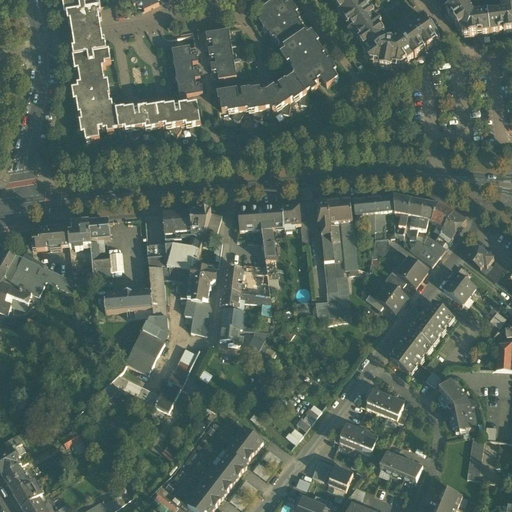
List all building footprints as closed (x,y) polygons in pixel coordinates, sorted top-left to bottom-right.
[(67,16),(68,25),(94,21),(93,13),(102,12),(100,3),(95,4),(94,0),(71,0),(72,0),(68,1),(69,5),(63,6),(64,12),(69,12),(69,16),(67,16)] [(155,0),(130,0),(134,9),(141,6),(143,7),(144,9),(143,11),(145,14),(160,7),(158,4),(156,3),(155,1),(155,0)] [(336,13),(337,13),(355,0),(329,0),(330,1),(332,0),(333,0),(336,2),(334,3),(335,4),(339,11),(336,13)] [(358,41),(363,47),(384,32),(380,26),(379,25),(378,26),(375,23),(379,20),(374,13),(370,16),(368,12),(369,11),(369,10),(361,0),(355,0),(337,13),(342,20),(343,19),(347,25),(348,26),(350,25),(352,28),(349,30),(347,32),(352,39),(354,38),(358,35),(360,39),(358,40),(358,41)] [(277,43),(282,51),(303,36),(300,32),(302,31),(296,23),(295,24),(291,19),(296,15),(296,14),(294,16),(291,12),(295,9),(291,4),(286,7),(284,4),(281,6),(278,1),(257,15),(263,22),(264,21),(266,25),(262,27),(268,35),(273,41),(277,38),(279,42),(277,43)] [(482,37),(491,36),(488,15),(475,16),(476,17),(474,17),(471,13),(472,13),(464,1),(446,13),(451,21),(454,19),(456,22),(453,24),(462,36),(465,34),(466,36),(468,36),(469,39),(474,38),(474,37),(476,37),(476,38),(478,38),(478,35),(482,34),(482,37)] [(488,14),(488,15),(491,36),(500,35),(499,32),(504,31),(504,35),(505,34),(505,33),(508,32),(508,34),(511,33),(511,2),(500,4),(501,14),(488,16),(488,14)] [(103,20),(102,12),(93,13),(94,21),(103,20)] [(403,32),(398,35),(414,58),(415,59),(421,55),(419,53),(422,51),(423,52),(426,50),(427,51),(433,47),(431,45),(434,43),(435,43),(436,43),(439,40),(430,28),(429,28),(427,25),(428,25),(423,17),(415,23),(412,26),(411,25),(403,31),(403,32)] [(68,25),(70,39),(104,33),(103,20),(94,21),(68,25)] [(407,63),(414,58),(398,35),(392,40),(389,39),(384,32),(363,47),(362,48),(367,56),(369,55),(372,58),(368,61),(370,63),(374,64),(379,65),(379,67),(380,69),(390,71),(392,69),(393,68),(397,68),(401,69),(404,67),(401,64),(405,61),(406,63),(407,63)] [(106,46),(104,33),(70,39),(72,52),(80,50),(106,46)] [(218,74),(219,84),(237,81),(235,70),(232,71),(231,66),(235,65),(234,64),(233,55),(229,56),(228,51),(232,50),(232,49),(230,40),(227,40),(226,35),(230,35),(229,33),(206,37),(207,45),(213,44),(214,52),(209,52),(210,60),(215,59),(216,67),(211,68),(212,75),(218,74)] [(299,74),(293,78),(307,96),(305,92),(308,90),(312,95),(318,91),(316,88),(319,86),(318,84),(321,81),(327,90),(339,82),(334,75),(336,74),(333,69),(329,63),(324,66),(321,63),(323,62),(321,59),(319,55),(322,53),(317,46),(319,45),(312,34),(307,38),(305,34),(303,36),(282,51),(283,51),(284,50),(286,53),(281,56),(285,62),(288,59),(291,63),(289,64),(295,72),(297,70),(299,74)] [(78,73),(80,81),(104,77),(103,71),(106,71),(106,67),(112,66),(110,59),(106,60),(105,55),(108,55),(106,46),(80,50),(81,58),(73,59),(75,69),(79,68),(80,72),(78,73)] [(72,52),(73,59),(81,58),(80,50),(72,52)] [(180,99),(180,100),(203,97),(202,89),(197,90),(196,82),(201,81),(200,74),(194,75),(193,67),(198,66),(197,58),(192,59),(190,50),(172,53),(174,63),(178,63),(179,68),(175,68),(177,79),(180,78),(181,83),(177,84),(179,94),(183,94),(184,99),(180,99)] [(120,134),(116,114),(117,114),(116,110),(109,112),(108,108),(111,107),(110,102),(107,102),(107,99),(111,99),(109,89),(104,90),(104,86),(105,86),(104,77),(80,81),(81,87),(78,88),(78,91),(72,92),(73,99),(78,98),(79,103),(76,103),(78,113),(82,112),(83,116),(84,124),(80,124),(81,132),(87,131),(87,136),(85,136),(86,145),(101,143),(99,132),(102,132),(103,134),(107,133),(108,137),(115,136),(114,129),(118,129),(119,133),(120,134)] [(309,100),(307,96),(293,78),(294,80),(287,85),(286,84),(278,89),(279,90),(276,92),(275,90),(267,95),(261,96),(260,92),(251,94),(251,93),(242,94),(242,95),(238,96),(238,93),(218,97),(219,104),(221,104),(223,115),(232,114),(233,121),(239,125),(244,118),(244,114),(252,113),(253,121),(259,125),(265,117),(264,113),(272,112),(273,114),(278,111),(283,117),(289,118),(291,109),(289,106),(296,102),(300,108),(307,109),(309,100)] [(125,112),(117,114),(116,114),(120,134),(129,132),(130,140),(136,144),(142,136),(141,133),(149,132),(150,139),(156,143),(162,135),(161,131),(169,130),(171,137),(176,141),(182,134),(182,130),(190,129),(191,137),(196,140),(202,133),(200,122),(205,121),(203,113),(199,114),(198,108),(189,109),(189,108),(180,110),(180,111),(176,111),(175,109),(166,111),(166,109),(158,111),(148,112),(148,111),(139,112),(139,113),(135,114),(135,112),(126,113),(125,112)] [(395,201),(374,203),(376,217),(376,229),(382,228),(382,217),(396,216),(395,201)] [(396,218),(402,219),(408,221),(411,205),(395,201),(396,216),(396,218)] [(376,235),(376,229),(376,217),(374,203),(354,205),(356,219),(369,218),(371,235),(376,235)] [(328,207),(331,228),(337,227),(341,227),(353,226),(351,205),(328,207)] [(408,221),(413,221),(421,223),(424,207),(411,205),(408,221)] [(321,229),(325,267),(335,266),(334,257),(331,228),(328,207),(318,208),(319,209),(321,229)] [(424,207),(421,223),(429,225),(432,225),(438,210),(424,207)] [(300,209),(283,210),(284,229),(292,229),(296,229),(301,229),(301,224),(300,209)] [(262,234),(262,235),(272,234),(272,233),(276,233),(275,229),(283,228),(283,233),(285,233),(284,229),(283,210),(239,213),(240,235),(262,234)] [(440,211),(438,210),(432,225),(432,227),(444,233),(453,218),(440,211)] [(193,252),(200,254),(211,215),(193,217),(192,236),(197,236),(193,251),(193,252)] [(205,239),(216,242),(223,219),(212,216),(205,239)] [(175,248),(178,249),(177,242),(181,242),(181,237),(192,236),(193,217),(164,219),(166,249),(171,248),(175,248)] [(442,237),(444,239),(452,245),(467,226),(453,218),(444,233),(442,237)] [(406,232),(408,221),(402,219),(399,231),(400,231),(406,232)] [(418,234),(421,223),(413,221),(411,232),(412,232),(418,234)] [(426,235),(429,225),(421,223),(418,234),(423,235),(426,235)] [(90,226),(91,247),(95,246),(95,243),(105,243),(111,242),(110,224),(90,226)] [(73,236),(69,236),(71,251),(76,250),(76,254),(83,253),(84,253),(84,250),(91,249),(91,247),(90,226),(73,227),(73,236)] [(349,273),(358,272),(353,226),(341,227),(346,273),(349,273)] [(338,231),(337,227),(331,228),(334,257),(341,256),(338,231)] [(376,229),(376,235),(376,244),(389,243),(390,243),(396,242),(395,227),(382,228),(376,229)] [(37,253),(63,251),(62,237),(62,231),(39,233),(39,235),(33,236),(33,245),(36,245),(37,253)] [(301,231),(302,248),(310,247),(308,231),(301,231)] [(262,235),(266,266),(276,265),(272,234),(262,235)] [(63,251),(71,251),(69,236),(62,237),(63,251)] [(435,246),(438,242),(429,236),(427,240),(435,246)] [(449,249),(452,245),(444,239),(440,243),(445,246),(449,249)] [(427,241),(424,247),(441,259),(446,253),(442,250),(435,246),(427,240),(427,241)] [(175,248),(171,248),(172,258),(170,271),(193,274),(194,274),(195,272),(198,261),(189,258),(191,251),(188,250),(182,249),(182,246),(181,241),(181,242),(177,242),(178,249),(175,248)] [(440,243),(438,241),(438,242),(435,246),(442,250),(445,246),(440,243)] [(106,257),(105,243),(95,243),(95,246),(98,246),(99,247),(100,257),(106,257)] [(373,261),(372,262),(373,262),(378,262),(386,261),(390,261),(390,255),(389,243),(376,244),(374,256),(373,258),(373,261)] [(433,270),(441,259),(424,247),(419,243),(410,254),(433,270)] [(98,246),(95,246),(91,247),(91,249),(92,258),(94,280),(101,279),(101,271),(110,270),(111,270),(110,257),(106,257),(100,257),(99,247),(98,246)] [(172,282),(183,283),(191,285),(193,274),(170,271),(172,258),(171,248),(166,249),(157,249),(148,250),(150,281),(152,296),(153,312),(154,321),(154,322),(167,321),(164,282),(172,282)] [(84,253),(83,253),(83,258),(92,258),(91,249),(84,250),(84,253)] [(193,251),(191,251),(189,258),(198,261),(200,254),(193,252),(193,251)] [(0,304),(12,308),(12,307),(14,302),(23,305),(29,307),(32,298),(39,300),(47,284),(74,298),(73,286),(73,285),(45,272),(47,268),(27,259),(25,262),(6,252),(0,261),(0,304)] [(467,263),(481,274),(484,270),(487,272),(491,268),(494,263),(479,252),(475,252),(467,263)] [(335,266),(336,274),(343,273),(341,256),(334,257),(335,266)] [(409,261),(403,269),(422,284),(428,276),(409,261)] [(266,266),(268,278),(268,283),(278,282),(276,265),(266,266)] [(487,278),(495,284),(505,271),(497,265),(493,270),(487,278)] [(341,320),(336,281),(336,274),(335,266),(325,267),(328,295),(327,295),(328,305),(316,306),(318,323),(323,322),(341,320)] [(481,274),(487,278),(493,270),(491,268),(487,272),(484,270),(481,274)] [(416,292),(422,284),(403,269),(397,277),(397,278),(407,286),(416,292)] [(101,271),(101,279),(111,278),(110,270),(101,271)] [(458,276),(466,282),(469,277),(462,271),(458,276)] [(213,288),(216,285),(217,278),(214,275),(195,272),(194,274),(193,274),(191,285),(211,288),(213,288)] [(225,295),(240,297),(241,291),(242,286),(243,275),(228,272),(225,295)] [(393,274),(389,279),(400,288),(403,290),(407,286),(397,278),(397,277),(393,274)] [(252,292),(250,292),(249,298),(254,298),(259,299),(270,301),(269,291),(268,283),(268,278),(254,276),(252,292)] [(457,276),(450,285),(470,300),(476,291),(457,276)] [(396,293),(400,288),(389,279),(385,285),(389,288),(389,287),(396,293)] [(344,280),(336,281),(341,320),(351,318),(347,280),(344,280)] [(279,290),(278,282),(268,283),(269,291),(279,290)] [(191,285),(183,283),(181,301),(188,302),(188,301),(189,302),(191,285)] [(208,305),(211,288),(191,285),(189,302),(196,303),(208,305)] [(463,308),(470,300),(450,285),(443,293),(463,308)] [(389,288),(383,295),(402,310),(408,302),(396,293),(389,287),(389,288)] [(239,311),(240,302),(240,297),(225,295),(223,308),(239,311)] [(396,318),(402,310),(383,295),(377,303),(377,304),(384,309),(396,318)] [(104,300),(106,316),(127,314),(147,313),(153,312),(152,296),(132,298),(132,297),(125,297),(125,298),(104,300)] [(366,303),(380,314),(384,309),(377,304),(377,303),(370,298),(366,303)] [(259,299),(259,304),(259,306),(266,307),(271,308),(270,301),(259,299)] [(185,319),(194,320),(194,319),(196,303),(189,302),(188,301),(188,302),(185,319)] [(194,319),(210,321),(212,312),(208,305),(196,303),(194,319)] [(0,314),(8,317),(12,308),(0,304),(0,314)] [(311,305),(296,306),(297,318),(311,318),(311,305)] [(434,305),(412,334),(431,348),(453,320),(434,305)] [(224,312),(222,331),(240,333),(242,334),(244,315),(238,314),(224,312)] [(128,322),(147,321),(147,313),(127,314),(128,322)] [(292,319),(290,313),(283,316),(285,322),(292,319)] [(491,325),(495,328),(503,319),(498,315),(491,325)] [(323,322),(330,328),(352,324),(351,318),(341,320),(323,322)] [(12,335),(22,339),(25,332),(29,323),(17,319),(12,335)] [(194,320),(193,327),(209,329),(210,321),(194,319),(194,320)] [(508,323),(503,319),(495,328),(500,332),(508,323)] [(155,342),(165,347),(169,338),(167,321),(154,322),(154,321),(150,322),(155,324),(155,325),(153,329),(152,329),(147,327),(160,334),(156,341),(155,342)] [(25,332),(53,345),(58,336),(47,331),(29,323),(25,332)] [(147,327),(143,335),(156,341),(160,334),(147,327)] [(209,330),(209,329),(193,327),(191,336),(206,339),(208,338),(209,330)] [(296,337),(285,328),(279,335),(290,343),(296,337)] [(239,338),(240,333),(222,331),(220,344),(228,345),(228,348),(237,349),(239,338)] [(409,377),(431,348),(412,334),(390,362),(409,377)] [(155,342),(156,341),(143,335),(127,367),(149,378),(165,347),(155,342)] [(255,335),(254,340),(264,345),(269,336),(255,335)] [(263,347),(264,345),(254,340),(247,352),(256,359),(263,347)] [(256,359),(261,362),(268,350),(263,347),(256,359)] [(498,373),(510,374),(510,366),(511,357),(511,347),(499,348),(498,373)] [(125,353),(116,349),(112,358),(121,362),(125,353)] [(275,353),(269,349),(268,350),(261,362),(268,366),(275,353)] [(175,373),(186,379),(197,357),(186,351),(175,373)] [(169,385),(181,391),(187,379),(186,379),(175,373),(169,385)] [(213,378),(205,373),(199,381),(208,387),(213,378)] [(283,379),(271,373),(260,392),(271,399),(283,379)] [(426,383),(430,387),(437,377),(433,374),(426,383)] [(442,381),(437,377),(430,387),(434,390),(442,381)] [(131,396),(156,408),(160,398),(119,379),(111,386),(131,396)] [(456,436),(460,435),(460,436),(465,435),(475,433),(470,408),(468,404),(466,401),(451,383),(439,394),(443,398),(438,402),(445,410),(447,408),(450,412),(453,409),(453,410),(455,413),(455,414),(451,414),(453,419),(450,420),(453,432),(455,431),(456,436)] [(156,410),(169,416),(181,391),(169,385),(164,394),(156,410)] [(110,387),(101,396),(108,403),(114,398),(121,400),(127,404),(131,397),(131,396),(111,386),(110,387)] [(369,390),(365,398),(371,401),(374,394),(374,392),(369,390)] [(366,412),(377,416),(384,399),(374,394),(371,401),(366,412)] [(207,410),(213,402),(203,395),(197,403),(207,410)] [(361,410),(366,412),(371,401),(365,398),(361,410)] [(377,416),(387,420),(394,403),(384,399),(377,416)] [(468,404),(470,408),(471,410),(479,406),(476,401),(468,404)] [(405,407),(394,403),(387,420),(398,425),(402,414),(405,407)] [(314,408),(311,412),(319,418),(322,414),(314,408)] [(315,423),(319,418),(311,412),(309,411),(306,416),(315,423)] [(398,425),(403,427),(408,416),(402,414),(398,425)] [(250,422),(258,428),(262,423),(254,417),(250,422)] [(304,422),(312,428),(315,423),(307,417),(304,422)] [(395,431),(398,425),(387,420),(384,427),(395,431)] [(297,427),(306,435),(311,429),(301,422),(297,427)] [(340,446),(350,451),(358,433),(347,429),(344,435),(340,446)] [(497,431),(487,430),(486,442),(496,443),(497,431)] [(245,431),(239,439),(258,453),(264,446),(245,431)] [(291,436),(300,443),(304,438),(295,431),(291,436)] [(334,444),(340,446),(344,435),(339,433),(334,444)] [(350,451),(360,455),(368,437),(358,433),(350,451)] [(296,448),(300,443),(291,436),(290,435),(286,440),(291,445),(296,448)] [(62,444),(67,451),(73,448),(80,443),(76,436),(62,444)] [(389,438),(383,436),(380,442),(386,444),(389,438)] [(378,442),(368,437),(360,455),(371,459),(378,442)] [(4,445),(8,452),(12,450),(13,452),(16,450),(21,447),(16,438),(4,445)] [(252,461),(258,453),(239,439),(233,446),(252,461)] [(395,444),(400,449),(403,445),(398,440),(395,444)] [(80,443),(73,448),(79,457),(88,452),(82,442),(80,443)] [(389,442),(383,449),(388,453),(394,446),(389,442)] [(246,468),(252,461),(233,446),(227,454),(229,455),(246,468)] [(348,456),(350,451),(340,446),(338,452),(348,456)] [(0,457),(0,473),(3,479),(20,469),(22,468),(18,461),(13,452),(12,450),(8,452),(0,457)] [(16,450),(13,452),(18,461),(21,459),(16,450)] [(181,465),(166,451),(162,455),(177,469),(181,465)] [(224,462),(228,456),(223,452),(219,458),(224,462)] [(263,461),(267,465),(273,457),(269,453),(263,461)] [(193,454),(189,460),(194,464),(199,458),(193,454)] [(248,470),(246,468),(229,455),(228,456),(224,462),(223,463),(242,477),(248,470)] [(392,477),(393,477),(399,461),(387,456),(380,472),(381,472),(392,477)] [(267,465),(272,468),(278,460),(273,457),(267,465)] [(213,465),(218,469),(223,463),(218,459),(213,465)] [(282,463),(278,460),(272,468),(276,471),(282,463)] [(411,466),(399,461),(393,477),(404,482),(411,466)] [(236,485),(242,477),(223,463),(218,469),(217,470),(236,485)] [(328,474),(333,476),(336,470),(319,464),(313,481),(324,485),(328,474)] [(253,474),(257,477),(264,469),(259,466),(253,474)] [(423,471),(411,466),(404,482),(417,487),(423,471)] [(23,474),(20,469),(3,479),(13,496),(28,487),(24,480),(26,479),(23,474)] [(257,477),(262,481),(268,473),(264,469),(257,477)] [(230,492),(236,485),(217,470),(211,478),(230,492)] [(353,478),(336,470),(333,476),(328,488),(329,488),(346,495),(353,478)] [(27,472),(23,474),(26,479),(24,480),(28,487),(34,484),(27,472)] [(389,483),(392,477),(381,472),(378,479),(389,483)] [(272,476),(268,473),(262,481),(266,484),(272,476)] [(224,500),(230,492),(211,478),(205,485),(224,500)] [(298,485),(310,490),(311,486),(300,481),(298,485)] [(36,488),(34,484),(28,487),(13,496),(22,511),(40,501),(43,499),(37,490),(40,489),(39,487),(36,488)] [(250,487),(246,484),(240,492),(244,495),(250,487)] [(219,508),(224,500),(205,485),(200,493),(219,508)] [(310,490),(298,485),(296,490),(307,495),(310,490)] [(123,486),(114,491),(119,499),(127,493),(123,486)] [(254,490),(250,487),(244,495),(248,498),(254,490)] [(344,501),(346,495),(329,488),(327,494),(344,501)] [(401,490),(396,488),(393,496),(398,498),(401,490)] [(259,493),(254,490),(248,498),(252,501),(259,493)] [(362,504),(366,495),(357,491),(350,500),(362,504)] [(440,500),(445,502),(448,494),(443,492),(440,500)] [(208,511),(215,511),(219,508),(200,493),(194,500),(208,511)] [(458,511),(459,509),(463,501),(463,500),(448,494),(445,502),(440,511),(458,511)] [(240,500),(236,496),(230,504),(234,508),(240,500)] [(156,501),(170,511),(177,511),(178,511),(159,497),(156,501)] [(117,501),(121,509),(126,506),(122,498),(117,501)] [(316,499),(313,506),(326,511),(325,511),(327,511),(330,511),(333,506),(316,499)] [(193,511),(208,511),(194,500),(188,508),(193,511)] [(244,503),(240,500),(234,508),(238,511),(244,503)] [(44,507),(40,501),(22,511),(52,511),(48,505),(44,507)] [(106,507),(108,511),(117,511),(121,509),(117,501),(106,507)] [(153,505),(161,511),(170,511),(156,501),(153,505)] [(325,511),(326,511),(313,506),(302,501),(299,510),(297,511),(325,511)] [(468,503),(463,501),(459,509),(465,511),(468,503)] [(244,511),(249,506),(244,503),(238,511),(239,511),(244,511)]
